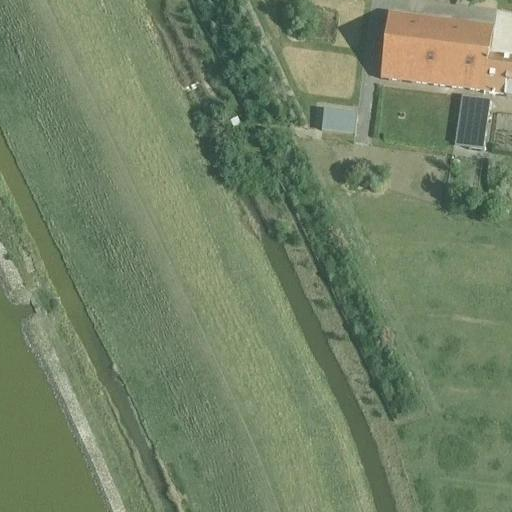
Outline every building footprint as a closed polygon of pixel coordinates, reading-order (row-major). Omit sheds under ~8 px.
[(379,81),(511,97),(511,60),(489,58),(493,29),(388,15),(379,81)] [(346,123),(363,125),(367,96),(316,90),(314,110),(347,114),(346,123)] [(467,151),(483,153),(490,102),(474,100),(467,151)] [(283,158),(376,173),(380,152),(341,146),(344,125),(290,116),(283,158)] [(420,174),(439,178),(443,161),(424,157),(420,174)] [(395,200),(414,200),(415,182),(395,182),(395,200)]
